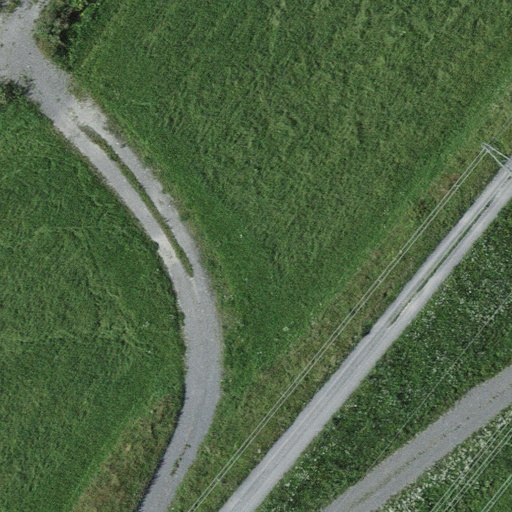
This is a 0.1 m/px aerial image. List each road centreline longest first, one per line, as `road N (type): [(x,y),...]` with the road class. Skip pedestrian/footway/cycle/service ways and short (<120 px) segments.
road 1 (track): [(164,511),(213,409),(217,345),(203,281),(172,221),(18,39)]
road 2 (track): [(243,511),(511,191)]
road 3 (track): [(345,511),(511,385)]
